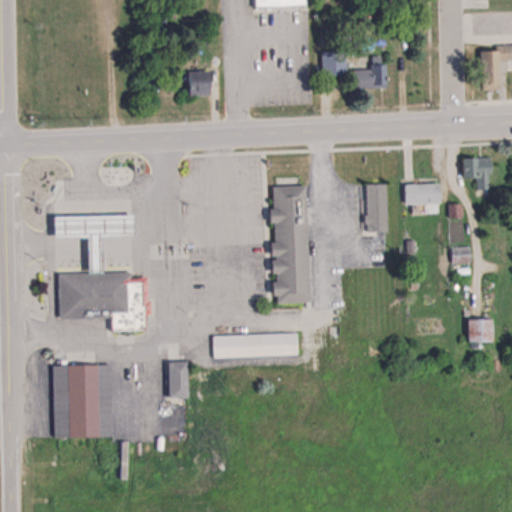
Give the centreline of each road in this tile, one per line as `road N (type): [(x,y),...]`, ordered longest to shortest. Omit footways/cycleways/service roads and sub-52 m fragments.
road 1 (residential): [(10,511),(3,0)]
road 2 (tertiary): [(511,120),(7,142)]
road 3 (residential): [(450,123),(447,0)]
